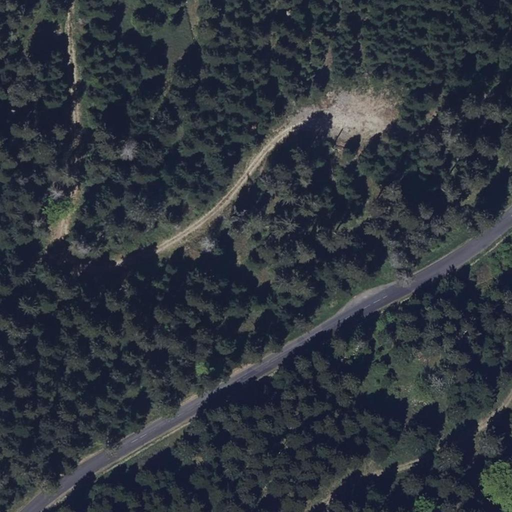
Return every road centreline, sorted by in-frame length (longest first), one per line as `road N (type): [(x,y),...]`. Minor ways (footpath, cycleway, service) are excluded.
road 1 (secondary): [(511,217),(473,248),(124,445),(29,511)]
road 2 (track): [(321,511),(349,484),(448,452),(511,391)]
